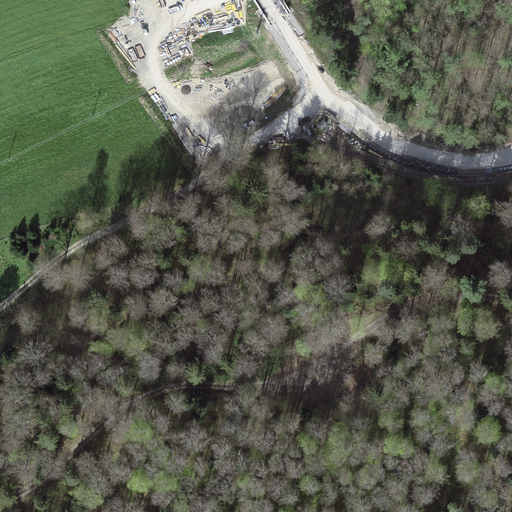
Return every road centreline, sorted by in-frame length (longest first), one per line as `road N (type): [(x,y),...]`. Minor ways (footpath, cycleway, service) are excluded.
road 1 (track): [(511,297),(451,294),(412,302),(271,382),(170,383),(113,411),(29,486),(0,499)]
road 2 (track): [(327,91),(195,182),(74,247),(0,307)]
road 3 (primary): [(511,157),(454,163),(381,140),(316,78),(267,0)]
road 4 (track): [(351,0),(363,86),(342,109)]
